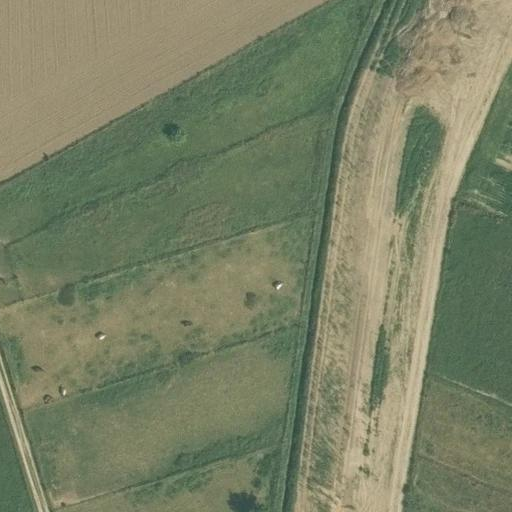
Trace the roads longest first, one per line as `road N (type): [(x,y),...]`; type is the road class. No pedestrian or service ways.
road 1 (track): [(414,511),(453,228),(511,87)]
road 2 (track): [(0,332),(57,511)]
